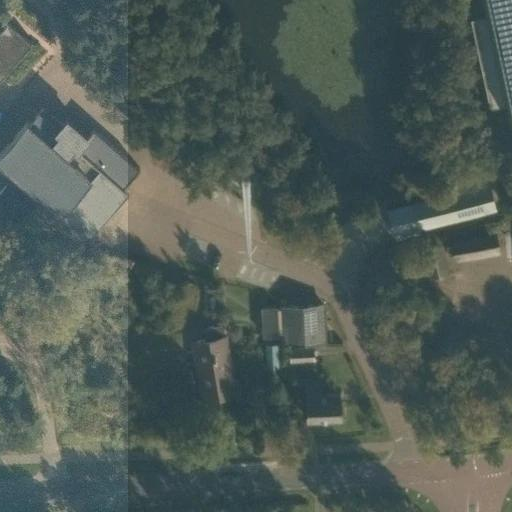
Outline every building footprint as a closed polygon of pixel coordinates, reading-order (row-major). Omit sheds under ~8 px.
[(511,0),(488,0),(491,12),(471,16),(490,106),(511,101),(511,107),(511,0)] [(8,21),(0,29),(0,71),(2,69),(5,72),(31,42),(8,21)] [(28,122),(27,121),(0,151),(0,159),(59,210),(54,216),(82,241),(127,189),(122,185),(138,167),(93,128),(87,136),(66,118),(62,124),(43,107),(29,123),(28,121),(28,122)] [(257,171),(246,188),(256,194),(257,193),(267,177),(257,171)] [(419,230),(418,226),(495,206),(488,179),(410,199),(387,204),(395,236),(419,230)] [(0,199),(19,216),(31,202),(7,181),(0,189),(0,199)] [(454,261),(499,252),(495,232),(450,241),(454,261)] [(428,277),(448,273),(442,244),(422,248),(428,277)] [(283,342),(325,340),(323,304),(281,306),(283,342)] [(277,307),(262,307),(264,337),(278,336),(278,334),(277,309),(277,307)] [(502,324),(511,326),(511,315),(504,314),(502,324)] [(203,398),(235,392),(222,323),(204,326),(206,339),(193,341),(203,398)] [(313,345),(289,347),(290,362),(314,360),(313,345)] [(306,419),(341,417),(340,392),(320,393),(319,378),(304,379),(306,419)]
